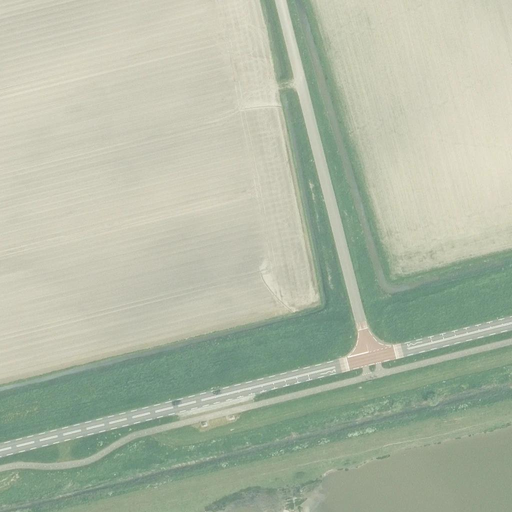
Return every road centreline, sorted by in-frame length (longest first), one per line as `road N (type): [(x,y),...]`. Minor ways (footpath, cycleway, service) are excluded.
road 1 (secondary): [(0,450),(369,358)]
road 2 (unclassified): [(369,358),(279,0)]
road 3 (secondary): [(369,358),(511,323)]
